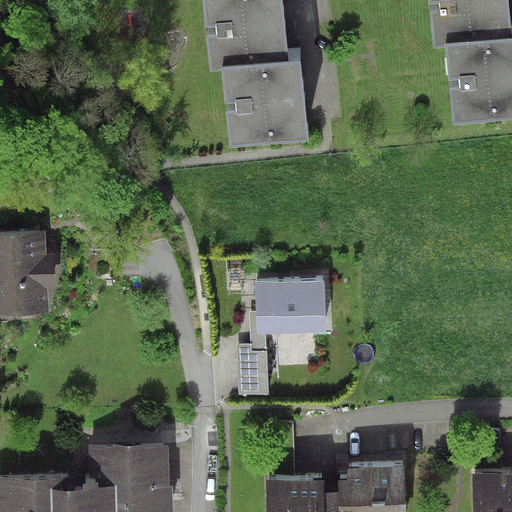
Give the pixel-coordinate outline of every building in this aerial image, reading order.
[(287,51),(282,0),(204,0),(210,58),(225,57),(233,133),(310,125),(302,49),(287,51)] [(511,22),(506,23),(504,0),(427,0),(431,32),(442,31),(449,107),(511,101),(511,22)] [(45,231),(0,232),(0,314),(49,312),(48,289),(57,288),(56,253),(46,253),(45,231)] [(89,278),(115,278),(114,248),(89,249),(89,278)] [(256,311),(257,334),(265,333),(327,331),(325,279),(255,282),(256,311)] [(236,343),(236,351),(266,350),(265,333),(257,334),(256,311),(249,311),(250,343),(236,343)] [(268,394),(266,350),(236,351),(238,395),(268,394)] [(266,475),(295,475),(293,421),(264,422),(266,475)] [(473,469),(501,468),(500,428),(472,429),(473,469)] [(68,477),(0,478),(0,511),(173,511),(173,486),(170,486),(169,445),(148,446),(148,443),(113,444),(113,447),(91,447),(92,485),(84,485),(84,490),(69,491),(68,477)] [(295,475),(266,475),(267,511),(405,511),(404,461),(347,463),(347,474),(338,474),(338,486),(324,486),(324,474),(295,475)] [(511,511),(511,467),(501,468),(473,469),(474,511),(511,511)]
